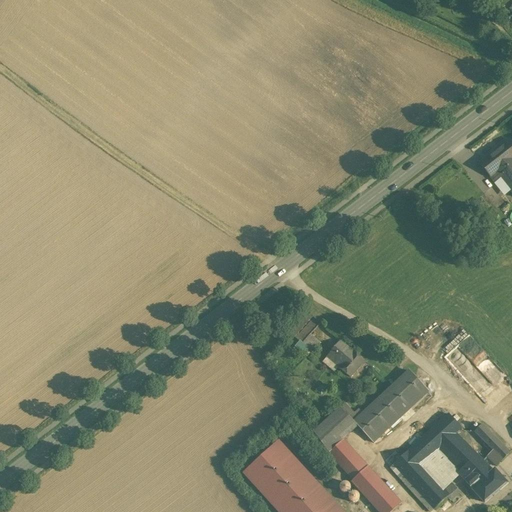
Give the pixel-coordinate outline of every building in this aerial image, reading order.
[(481,163),(491,176),(496,172),(511,159),(511,142),(510,140),(481,163)] [(511,159),(496,172),(500,177),(511,192),(511,159)] [(496,172),(491,176),(490,177),(494,182),(500,177),(496,172)] [(483,197),(464,211),(473,222),(491,208),(483,197)] [(312,352),(321,343),(311,335),(321,323),(320,323),(320,322),(308,312),(308,311),(289,332),(312,352)] [(324,360),(336,370),(339,367),(351,377),(365,361),(341,340),(324,360)] [(409,371),(354,422),(358,426),(370,440),(425,389),(409,371)] [(325,448),(354,422),(341,407),(314,432),(325,448)] [(436,452),(457,433),(462,428),(448,414),(409,451),(422,465),(436,452)] [(344,440),(358,426),(354,422),(325,448),(329,453),(344,440)] [(487,457),(497,466),(510,452),(482,424),(475,432),(493,450),(487,457)] [(436,452),(460,476),(472,489),(493,470),(457,433),(436,452)] [(364,471),(368,466),(344,440),(329,453),(353,480),(364,471)] [(342,511),(279,442),(245,473),(280,511),(342,511)] [(434,510),(443,502),(450,496),(445,491),(422,465),(409,451),(394,465),(434,510)] [(422,465),(445,491),(452,484),(460,476),(436,452),(422,465)] [(429,511),(431,511),(434,510),(394,465),(391,468),(429,511)] [(495,469),(493,470),(472,489),(485,502),(507,483),(495,469)] [(364,471),(353,480),(382,511),(391,511),(397,507),(364,471)] [(346,493),(349,492),(350,489),(350,487),(349,484),(347,482),(344,482),(342,483),(340,486),(340,489),(341,491),(343,493),(346,493)] [(460,493),(452,484),(445,491),(450,496),(443,502),(446,506),(460,493)] [(355,503),(357,502),(359,499),(359,496),(358,494),(356,492),(353,492),(350,493),(349,496),(349,498),(350,501),(352,503),(355,503)]
